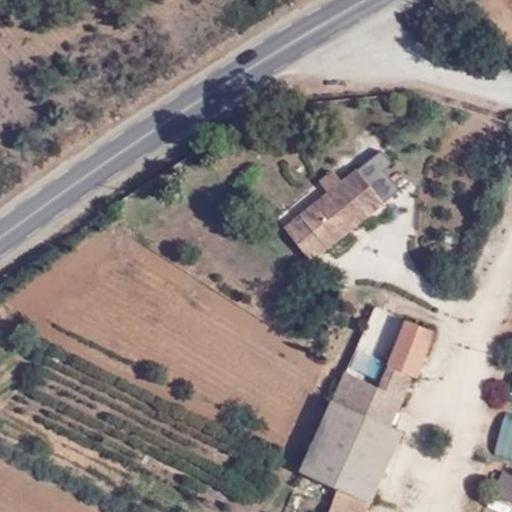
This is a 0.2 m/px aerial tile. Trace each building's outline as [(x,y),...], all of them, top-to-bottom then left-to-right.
[(317,182),(325,192),(283,223),(311,261),(385,207),(356,168),(343,178),(336,168),(317,182)] [(419,377),(438,332),(403,318),(375,384),(343,370),(299,472),(373,503),(403,433),(389,427),(412,374),(419,377)] [(511,459),(511,412),(506,411),(493,454),(511,459)] [(511,500),(511,476),(499,472),(493,493),(511,500)] [(370,511),(372,508),(335,492),(328,511),(370,511)]
